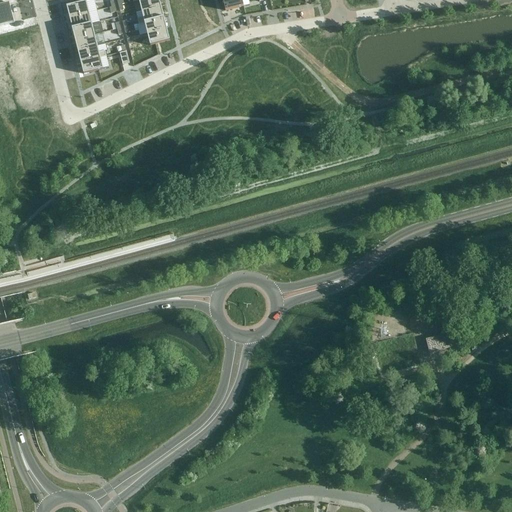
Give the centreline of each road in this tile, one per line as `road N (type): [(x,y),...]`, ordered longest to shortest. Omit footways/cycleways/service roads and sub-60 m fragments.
road 1 (unclassified): [(343,17),(237,38),(70,116),(37,0)]
road 2 (secondary): [(228,333),(222,382),(201,420),(84,501)]
road 3 (secondary): [(106,511),(219,417),(251,337)]
road 4 (secondary): [(276,311),(349,282),(433,228)]
road 5 (secondary): [(433,228),(401,234),(339,276),(270,289)]
road 6 (secondary): [(0,344),(152,302)]
road 7 (secondary): [(61,497),(31,465),(0,358)]
road 8 (residential): [(234,511),(311,497),(384,508)]
road 9 (secondary): [(0,388),(23,476),(41,509)]
